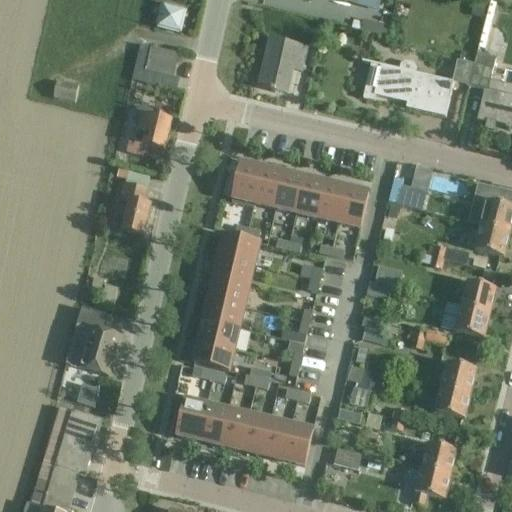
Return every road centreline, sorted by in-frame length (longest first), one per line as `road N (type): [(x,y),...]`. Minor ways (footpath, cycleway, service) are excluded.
road 1 (unclassified): [(118,474),(195,102)]
road 2 (residential): [(195,102),(511,178)]
road 3 (residential): [(118,474),(271,511)]
